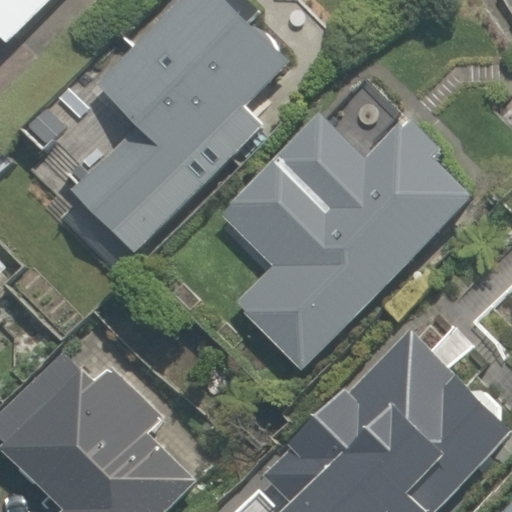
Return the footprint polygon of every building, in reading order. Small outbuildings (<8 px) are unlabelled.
[(51,0),(0,0),(0,34),(8,43),(51,0)] [(128,254),(232,152),(211,131),(293,50),(243,0),(166,0),(86,79),(133,127),(67,192),(128,254)] [(366,157),(325,116),(287,153),(328,195),(319,204),(277,163),(225,215),(271,262),(235,298),(307,370),(483,195),(406,117),(366,157)] [(0,271),(12,260),(0,245),(0,271)] [(239,511),(434,511),(511,422),(511,407),(407,317),(239,511)] [(145,424),(159,411),(115,361),(94,379),(71,353),(0,415),(0,433),(68,511),(164,511),(197,483),(145,424)] [(511,511),(511,480),(480,511),(511,511)]
